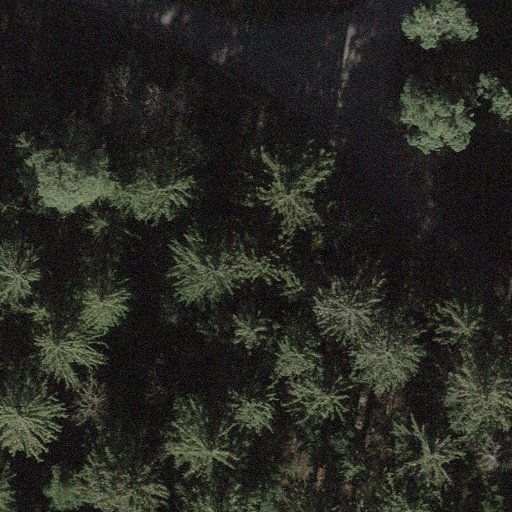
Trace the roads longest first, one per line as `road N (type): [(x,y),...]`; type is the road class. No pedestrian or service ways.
road 1 (track): [(511,247),(291,89),(104,0)]
road 2 (track): [(291,89),(383,0)]
